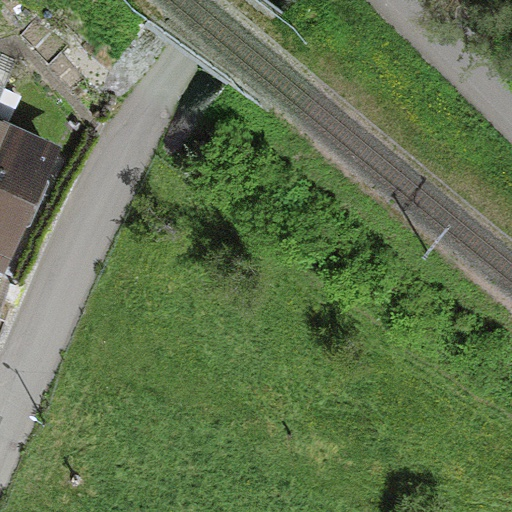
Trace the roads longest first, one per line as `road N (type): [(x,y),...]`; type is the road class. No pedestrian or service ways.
road 1 (residential): [(222,0),(145,116),(17,411)]
road 2 (residential): [(511,92),(419,0)]
